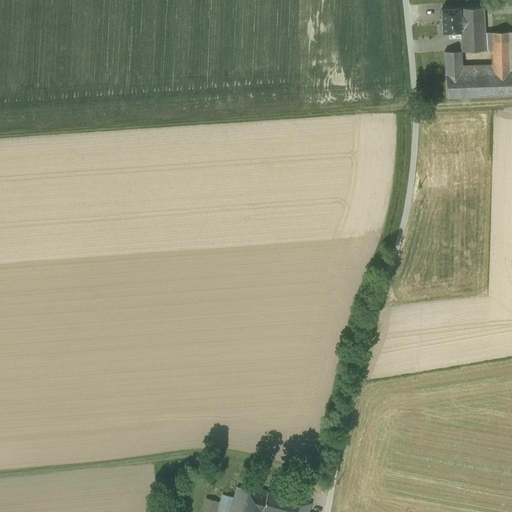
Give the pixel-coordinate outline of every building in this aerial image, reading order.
[(488,7),(488,14),(511,13),(511,3),(502,4),(502,6),(488,7)] [(461,52),(487,51),(486,33),(484,33),(483,7),(459,8),(460,32),(460,37),(461,51),(461,52)] [(441,9),(442,33),(449,33),(460,32),(459,8),(441,9)] [(511,32),(493,33),(493,51),(494,66),(494,73),(469,74),(470,97),(511,95),(511,32)] [(462,67),(461,52),(461,51),(444,52),(446,98),(463,97),(462,75),(462,67)] [(494,73),(494,66),(462,67),(462,75),(463,97),(470,97),(469,74),(494,73)] [(236,487),(234,497),(229,511),(240,511),(247,490),(236,487)] [(253,492),(247,490),(240,511),(262,511),(263,511),(262,511),(267,492),(267,491),(254,488),(253,492)] [(263,511),(264,511),(294,511),(298,500),(267,492),(262,511),(263,511)] [(229,511),(234,497),(223,495),(220,503),(218,511),(229,511)] [(205,511),(218,511),(220,503),(205,499),(202,511),(205,511)] [(305,511),(308,503),(298,500),(294,511),(305,511)]
